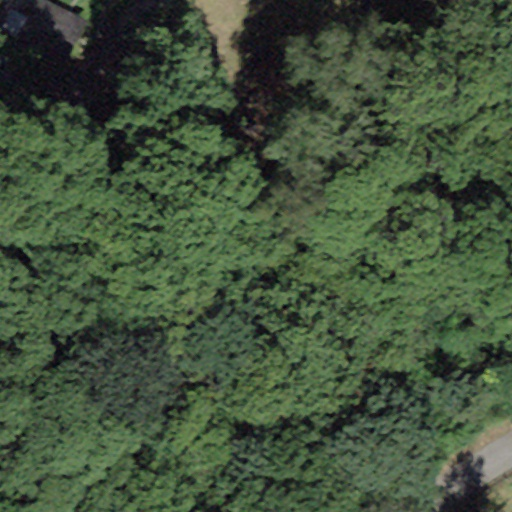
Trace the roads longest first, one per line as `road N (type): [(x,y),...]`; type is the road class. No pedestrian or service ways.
road 1 (unclassified): [(109,511),(104,343),(177,195),(306,0)]
road 2 (unclassified): [(511,374),(442,400),(325,511)]
road 3 (unclassified): [(97,0),(0,76)]
